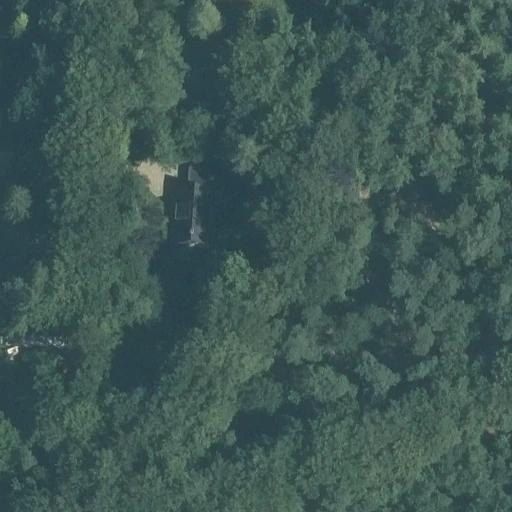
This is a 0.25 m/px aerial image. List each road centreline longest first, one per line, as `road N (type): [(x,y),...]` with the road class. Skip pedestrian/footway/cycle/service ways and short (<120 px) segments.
road 1 (track): [(420,0),(346,146),(135,511)]
road 2 (unclassified): [(68,511),(106,0)]
road 3 (track): [(511,395),(268,511)]
